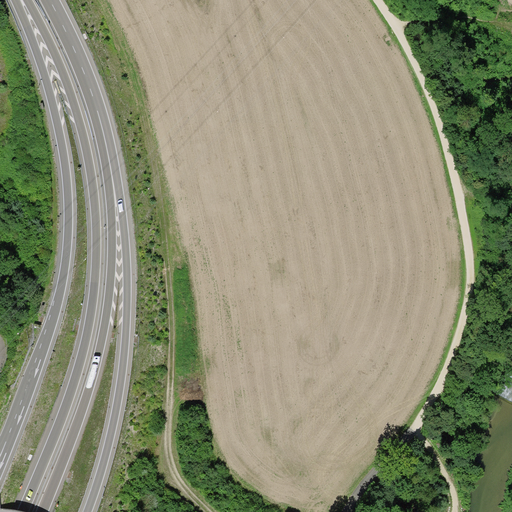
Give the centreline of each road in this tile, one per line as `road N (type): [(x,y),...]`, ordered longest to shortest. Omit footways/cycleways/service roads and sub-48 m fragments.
road 1 (primary): [(18,0),(62,148),(68,233),(50,327),(4,445)]
road 2 (track): [(374,0),(411,62),(446,157),(466,245),(468,278),(436,389),(418,422)]
road 3 (track): [(208,511),(173,470),(166,442),(172,350),(159,207),(140,113)]
road 4 (primary): [(87,511),(109,442),(126,329),(126,254),(106,142)]
road 5 (motorway): [(89,166),(96,269),(87,331),(23,511)]
road 6 (motorway): [(41,511),(104,328)]
road 7 (primary): [(104,328),(112,253),(106,142)]
road 8 (primary): [(25,0),(60,65),(89,166)]
road 9 (primary): [(106,142),(49,0)]
